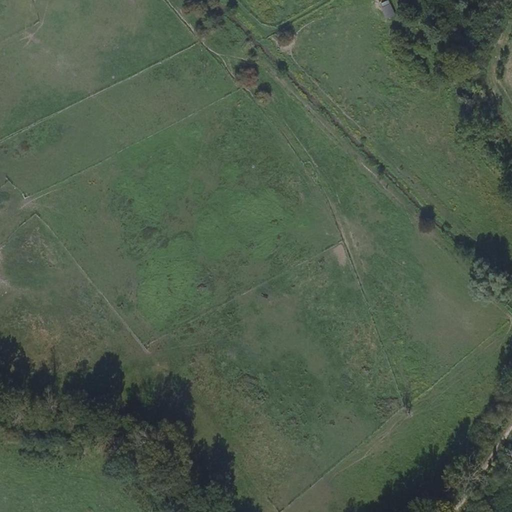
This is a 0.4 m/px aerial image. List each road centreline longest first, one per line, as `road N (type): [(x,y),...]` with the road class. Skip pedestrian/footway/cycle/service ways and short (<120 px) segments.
road 1 (track): [(0,422),(114,441),(181,511)]
road 2 (track): [(511,158),(490,129),(473,71),(483,38),(511,9)]
